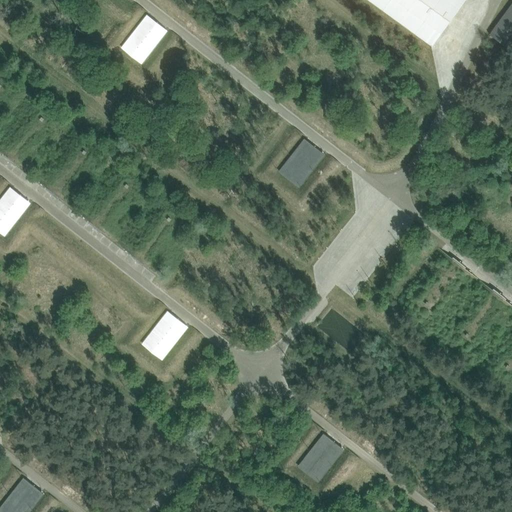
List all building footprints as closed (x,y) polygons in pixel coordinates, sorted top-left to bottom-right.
[(368,0),(432,46),(465,0),(368,0)] [(511,3),(490,34),(510,48),(511,44),(511,3)] [(168,31),(147,14),(121,47),(142,64),(168,31)] [(299,188),(326,155),(305,138),(279,171),(299,188)] [(438,150),(446,154),(448,148),(440,144),(438,150)] [(10,186),(0,199),(0,231),(5,235),(31,203),(10,186)] [(189,327),(168,310),(142,343),(163,360),(189,327)] [(345,450),(324,433),(298,466),(319,482),(345,450)] [(29,511),(44,494),(23,477),(0,506),(0,511),(1,511),(29,511)]
